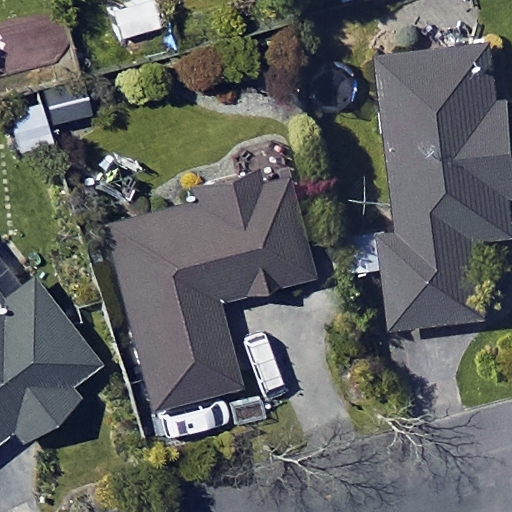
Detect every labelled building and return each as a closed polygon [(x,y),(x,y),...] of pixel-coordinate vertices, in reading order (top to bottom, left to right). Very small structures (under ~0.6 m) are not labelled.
[(156,0),(123,0),(109,4),(121,43),(166,29),(156,0)] [(511,238),(511,52),(511,44),(389,55),(409,261),(395,263),(402,330),(494,321),(486,241),(511,238)] [(71,116),(64,89),(4,105),(18,157),(53,148),(47,123),(71,116)] [(316,278),(287,168),(199,191),(201,201),(108,225),(156,411),(240,389),(217,303),(316,278)] [(10,299),(0,285),(0,442),(19,428),(28,440),(111,378),(37,278),(10,299)]
